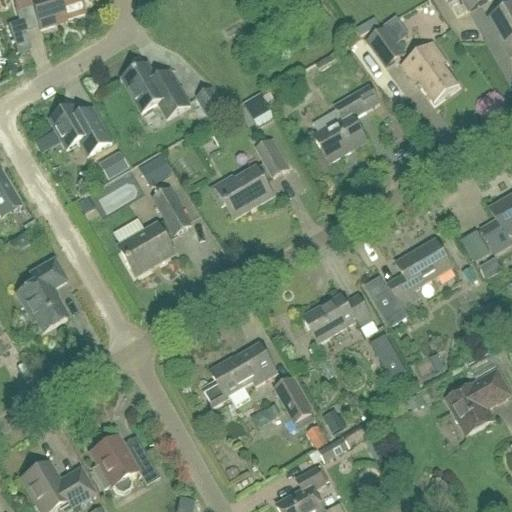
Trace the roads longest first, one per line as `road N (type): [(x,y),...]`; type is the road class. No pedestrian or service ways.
road 1 (tertiary): [(132,351),(511,130)]
road 2 (residential): [(132,351),(0,121)]
road 3 (residential): [(219,511),(132,351)]
road 4 (residential): [(0,110),(114,44),(122,30),(120,0)]
road 5 (tertiary): [(0,429),(132,351)]
